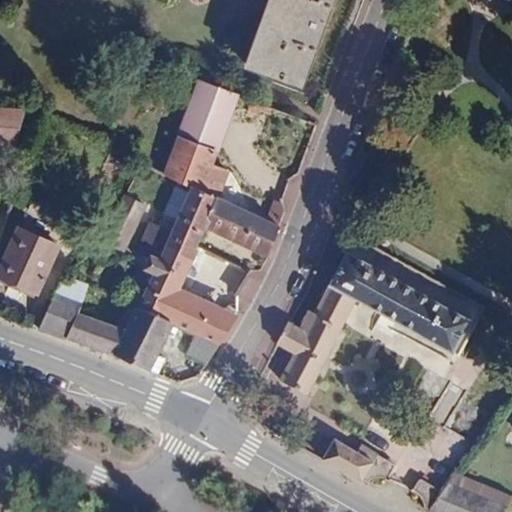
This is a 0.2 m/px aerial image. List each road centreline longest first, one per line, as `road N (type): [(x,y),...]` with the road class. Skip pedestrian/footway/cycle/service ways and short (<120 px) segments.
road 1 (residential): [(201,424),(282,279),(388,0)]
road 2 (residential): [(201,424),(0,340)]
road 3 (residential): [(368,511),(201,424)]
road 4 (residential): [(0,450),(17,446),(158,500)]
